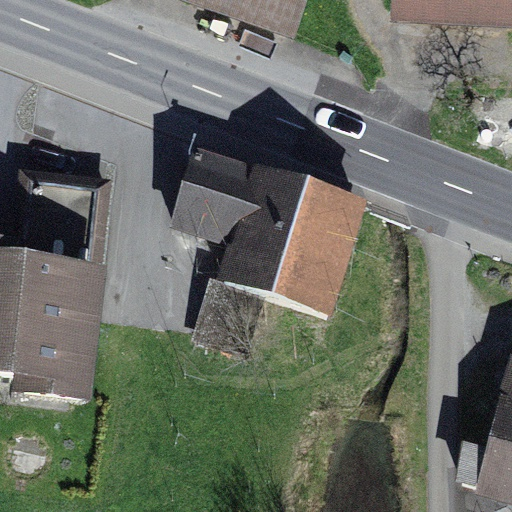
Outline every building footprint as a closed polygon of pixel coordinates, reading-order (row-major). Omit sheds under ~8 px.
[(313,0),(153,0),(296,49),(313,0)] [(511,0),(391,0),(390,31),(511,37),(511,0)] [(365,218),(195,164),(171,240),(230,258),(219,295),(209,291),(188,357),(242,374),(262,309),(330,330),(365,218)] [(9,261),(0,260),(0,399),(12,401),(11,412),(91,421),(106,289),(100,288),(112,190),(19,179),(9,261)] [(511,511),(511,373),(476,508),(489,511),(511,511)]
